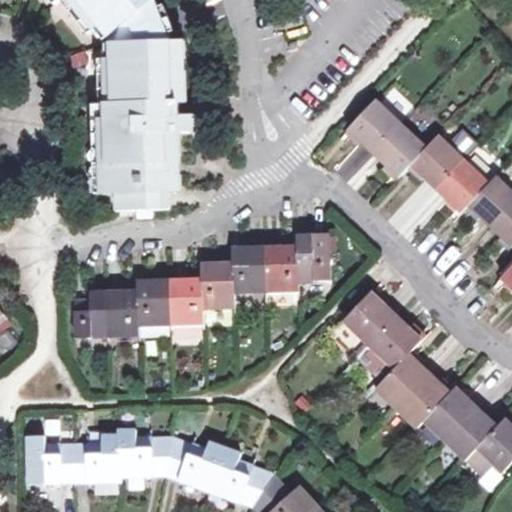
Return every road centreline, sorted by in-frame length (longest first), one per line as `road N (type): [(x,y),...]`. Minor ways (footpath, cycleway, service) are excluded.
road 1 (residential): [(280,170),(320,180),(511,357)]
road 2 (residential): [(107,233),(179,227),(280,170)]
road 3 (residential): [(246,0),(255,109),(280,170)]
